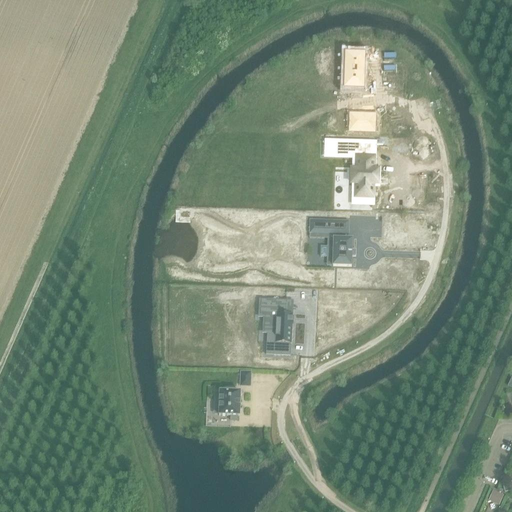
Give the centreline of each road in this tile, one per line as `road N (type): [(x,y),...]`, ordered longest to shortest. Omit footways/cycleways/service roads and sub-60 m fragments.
road 1 (unclassified): [(428,105),(446,187),(430,276),(399,322),(300,382),(282,410),(284,436),(302,467),(350,511)]
road 2 (track): [(0,365),(159,0)]
